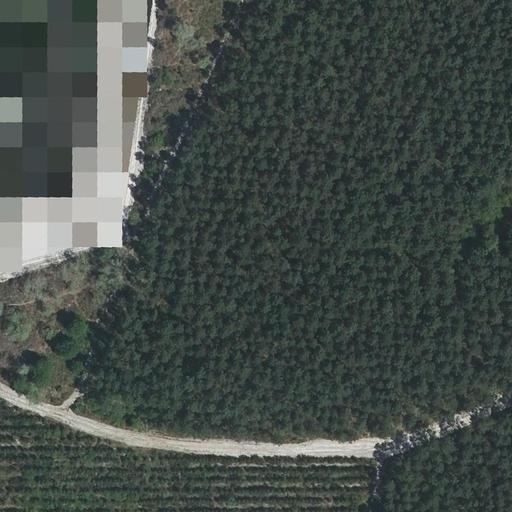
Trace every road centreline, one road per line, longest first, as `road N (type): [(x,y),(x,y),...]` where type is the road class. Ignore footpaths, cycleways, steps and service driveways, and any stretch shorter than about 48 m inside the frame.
road 1 (track): [(0,386),(110,426),(248,449),(397,445),(511,397)]
road 2 (track): [(67,409),(241,0)]
